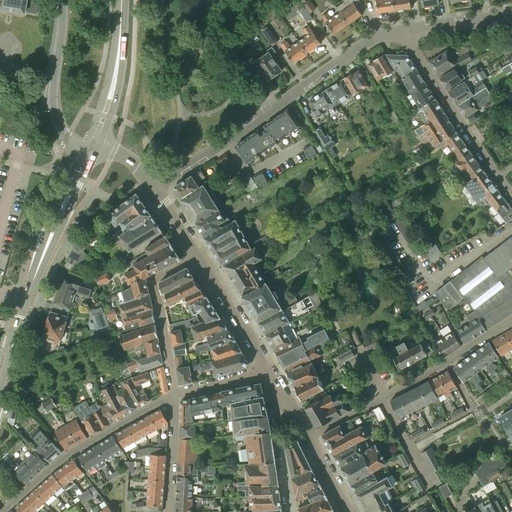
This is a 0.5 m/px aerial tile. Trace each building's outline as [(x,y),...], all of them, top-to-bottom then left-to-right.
[(0,0),(0,9),(23,13),(23,12),(35,14),(37,6),(35,0),(0,0)] [(305,6),(300,0),(296,0),(302,9),(305,6)] [(310,0),(301,0),(309,12),(315,8),(316,7),(310,0)] [(343,0),(343,1),(344,2),(336,8),(339,13),(347,24),(361,14),(358,10),(361,8),(358,0),(343,0)] [(393,0),(375,0),(377,13),(395,10),(393,0)] [(393,0),(395,10),(411,8),(409,0),(393,0)] [(339,13),(331,19),(327,12),(321,17),(333,34),(347,24),(339,13)] [(304,18),(307,22),(312,18),(309,14),(304,18)] [(261,30),(272,46),(277,42),(266,26),(261,30)] [(307,36),(298,42),(307,53),(320,43),(308,26),(302,30),(307,36)] [(298,42),(290,47),(286,41),(280,45),(293,63),(307,53),(298,42)] [(232,63),(239,59),(227,42),(220,46),(232,63)] [(267,50),(268,53),(253,64),(257,71),(258,70),(264,79),(267,79),(268,81),(281,71),(271,56),(276,52),(272,47),(267,50)] [(438,76),(455,65),(446,51),(429,62),(438,76)] [(456,60),(460,66),(472,60),(468,53),(456,60)] [(392,72),(385,55),(383,55),(383,56),(374,61),(368,65),(377,80),(392,72)] [(403,78),(416,70),(407,56),(385,55),(392,72),(393,73),(398,69),(403,78)] [(472,76),(477,73),(479,72),(476,67),(469,71),(472,76)] [(462,72),(458,75),(455,69),(439,78),(446,90),(462,80),(465,78),(462,72)] [(352,73),(344,78),(353,94),(362,89),(368,85),(359,70),(352,74),(352,73)] [(416,70),(403,78),(402,79),(411,94),(407,96),(427,86),(416,70)] [(464,81),(461,83),(448,91),(453,99),(480,80),(478,78),(479,77),(477,73),(472,76),(464,81)] [(353,94),(344,78),(344,79),(325,90),(333,103),(334,103),(335,105),(341,101),(342,103),(348,99),(347,97),(353,94)] [(480,80),(453,99),(457,106),(478,92),(478,91),(485,86),(481,80),(480,81),(480,80)] [(427,86),(407,96),(416,109),(410,113),(411,114),(417,111),(435,99),(427,86)] [(478,92),(457,106),(465,117),(477,109),(477,108),(483,105),(480,101),(490,94),(485,86),(478,91),(478,92)] [(333,103),(325,90),(310,99),(309,103),(313,109),(311,110),(312,112),(312,113),(313,116),(315,116),(316,118),(323,114),(325,117),(328,115),(327,113),(328,113),(330,115),(337,110),(333,103)] [(435,99),(417,111),(411,114),(413,116),(418,113),(424,124),(443,112),(435,99)] [(259,130),(248,137),(235,147),(247,164),(300,126),(288,109),(263,127),(266,130),(261,133),(259,130)] [(403,119),(398,109),(391,112),(396,123),(403,119)] [(420,127),(415,130),(419,136),(425,133),(433,145),(436,143),(441,141),(445,139),(457,134),(456,132),(443,112),(424,124),(420,127)] [(320,127),(314,131),(324,147),(334,141),(328,133),(325,134),(320,127)] [(457,134),(445,139),(459,160),(471,153),(470,153),(457,134)] [(334,141),(324,147),(325,151),(327,150),(335,145),(334,141)] [(308,160),(319,154),(312,143),(302,149),(308,160)] [(425,151),(421,145),(417,148),(420,154),(425,151)] [(224,172),(236,165),(228,153),(216,160),(224,172)] [(471,153),(459,160),(460,161),(455,164),(467,181),(483,172),(471,153)] [(238,168),(236,165),(224,172),(226,175),(231,172),(234,175),(229,178),(233,184),(243,178),(237,169),(238,168)] [(180,199),(199,187),(196,183),(205,177),(201,170),(191,176),(175,186),(174,190),(180,199)] [(252,177),(258,188),(269,182),(263,171),(252,177)] [(483,172),(467,181),(459,186),(473,206),(481,199),(483,202),(486,205),(489,203),(487,202),(490,200),(489,198),(498,191),(484,173),(483,172)] [(243,180),(250,191),(257,186),(250,176),(243,180)] [(203,185),(199,187),(180,199),(188,212),(215,195),(212,189),(207,192),(203,185)] [(490,200),(487,202),(489,203),(490,202),(499,213),(494,217),(498,221),(500,224),(505,220),(507,222),(511,218),(511,209),(498,191),(489,198),(490,200)] [(134,229),(152,217),(136,194),(108,214),(116,225),(120,223),(126,231),(133,227),(134,229)] [(218,199),(215,195),(188,212),(195,224),(223,208),(223,207),(219,210),(214,202),(218,199)] [(374,205),(384,224),(396,218),(386,199),(374,205)] [(235,220),(231,223),(228,218),(224,220),(223,218),(228,215),(223,208),(195,224),(204,237),(235,220)] [(133,227),(126,231),(119,236),(129,251),(162,231),(152,217),(134,229),(133,227)] [(250,247),(235,220),(204,237),(221,264),(250,247)] [(495,224),(489,228),(492,232),(498,227),(495,224)] [(389,269),(401,288),(413,282),(383,234),(372,240),(389,269)] [(511,235),(483,258),(482,256),(450,281),(458,291),(464,298),(464,299),(458,304),(461,307),(467,303),(468,303),(469,302),(478,318),(483,315),(488,312),(493,309),(498,306),(502,303),(507,300),(511,297),(511,235)] [(147,253),(135,259),(136,259),(138,263),(145,259),(172,245),(171,245),(165,236),(145,249),(147,253)] [(72,247),(72,248),(66,261),(74,265),(84,258),(87,256),(82,251),(84,249),(85,246),(87,244),(79,237),(72,247)] [(267,237),(254,243),(256,247),(269,240),(267,237)] [(434,243),(428,247),(426,242),(421,245),(431,261),(441,255),(434,243)] [(172,245),(145,259),(147,263),(146,264),(152,274),(156,272),(161,269),(164,270),(167,268),(168,266),(180,259),(172,245)] [(263,258),(255,247),(223,266),(241,295),(266,282),(266,281),(265,282),(254,264),(263,258)] [(314,263),(314,261),(315,261),(316,261),(316,260),(315,260),(314,257),(304,262),(306,265),(307,265),(308,264),(309,266),(311,266),(314,265),(314,263)] [(131,266),(133,269),(124,274),(128,285),(131,283),(140,280),(141,283),(146,281),(146,278),(152,274),(146,264),(147,263),(145,259),(138,263),(136,259),(130,262),(132,266),(131,266)] [(162,295),(193,279),(186,268),(159,282),(162,295)] [(280,274),(277,269),(270,273),(273,278),(280,274)] [(107,274),(96,279),(98,285),(99,287),(110,282),(107,274)] [(88,297),(92,286),(66,277),(62,276),(53,303),(71,309),(73,303),(72,302),(75,293),(88,297)] [(193,279),(162,295),(164,306),(167,305),(185,297),(189,305),(205,297),(201,290),(193,279)] [(140,280),(131,283),(132,286),(122,291),(125,301),(149,294),(146,281),(141,283),(140,280)] [(450,281),(444,286),(434,293),(448,311),(464,298),(458,291),(450,281)] [(278,302),(266,282),(241,295),(258,322),(297,302),(296,299),(292,293),(283,299),(278,302)] [(300,300),(297,302),(258,322),(266,335),(283,325),(288,322),(289,323),(290,322),(322,305),(330,301),(325,292),(317,296),(315,292),(300,300)] [(149,294),(125,301),(118,303),(122,319),(153,309),(149,294)] [(220,318),(205,297),(189,305),(193,314),(196,313),(199,312),(206,322),(207,322),(220,318)] [(417,306),(420,311),(435,301),(432,297),(425,301),(424,300),(417,306)] [(511,308),(507,300),(502,303),(509,315),(511,313),(511,308)] [(502,303),(498,306),(505,318),(509,315),(502,303)] [(505,318),(498,306),(493,309),(500,321),(505,318)] [(109,326),(108,323),(106,318),(104,312),(103,312),(101,307),(92,310),(94,315),(91,316),(93,322),(97,331),(109,326)] [(155,322),(153,309),(122,319),(124,325),(126,330),(139,326),(155,322)] [(493,309),(488,312),(495,324),(500,321),(493,309)] [(488,312),(483,315),(490,327),(495,324),(488,312)] [(47,327),(62,331),(66,317),(51,313),(47,327)] [(106,318),(108,323),(119,320),(117,314),(116,314),(106,318)] [(483,315),(478,318),(485,330),(490,327),(483,315)] [(191,327),(195,340),(207,336),(227,329),(220,318),(207,322),(191,327)] [(478,318),(469,323),(457,331),(464,344),(485,330),(478,318)] [(181,329),(191,327),(189,320),(175,323),(168,325),(170,331),(170,333),(181,329)] [(283,325),(266,335),(265,335),(274,350),(299,336),(298,335),(296,337),(289,323),(288,322),(283,325)] [(127,333),(120,336),(118,336),(118,338),(120,338),(125,349),(131,348),(140,344),(146,341),(148,357),(160,352),(157,337),(154,325),(127,333)] [(448,325),(440,329),(443,335),(451,331),(448,325)] [(109,326),(97,331),(99,338),(112,333),(110,326),(109,326)] [(62,331),(47,327),(43,339),(58,344),(62,331)] [(302,343),(299,336),(274,350),(275,351),(275,352),(286,372),(287,371),(287,372),(309,360),(304,351),(333,335),(328,327),(324,329),(324,328),(307,337),(308,339),(302,343)] [(227,329),(207,336),(209,342),(195,347),(196,350),(234,340),(235,339),(227,328),(227,329)] [(184,343),(181,329),(170,333),(173,346),(183,343),(184,343)] [(452,331),(442,337),(452,351),(461,346),(452,331)] [(511,347),(504,333),(492,340),(500,356),(507,351),(511,359),(511,358),(511,347)] [(309,360),(287,372),(287,373),(295,387),(318,376),(312,363),(315,362),(314,359),(321,354),(318,350),(330,344),(327,339),(333,336),(333,335),(304,351),(309,360)] [(452,351),(442,337),(433,342),(442,357),(452,351)] [(366,351),(378,345),(374,338),(362,344),(366,351)] [(427,353),(433,350),(427,339),(421,343),(408,350),(404,342),(396,346),(400,354),(394,358),(399,368),(427,353)] [(234,340),(196,350),(197,353),(198,353),(208,350),(210,358),(204,360),(205,362),(241,352),(234,340)] [(183,343),(173,346),(174,355),(181,354),(184,354),(183,343)] [(488,343),(479,349),(493,370),(497,368),(494,364),(491,364),(490,362),(498,356),(488,343)] [(493,370),(479,349),(471,355),(481,369),(485,366),(487,368),(486,369),(492,376),(496,373),(493,370)] [(341,363),(354,356),(351,350),(338,357),(341,363)] [(160,352),(148,357),(127,364),(129,370),(138,366),(140,372),(162,364),(160,352)] [(241,352),(205,362),(205,363),(191,366),(192,371),(200,369),(201,371),(213,368),(215,376),(245,367),(247,362),(241,352)] [(481,369),(471,355),(462,361),(478,384),(482,381),(475,372),(481,369)] [(183,367),(181,356),(175,357),(176,368),(177,368),(179,386),(192,382),(190,372),(192,371),(191,366),(190,367),(189,366),(183,367)] [(478,384),(462,361),(453,367),(463,381),(468,378),(479,393),(483,390),(478,384)] [(157,370),(158,378),(165,377),(163,368),(157,370)] [(438,376),(448,396),(450,399),(452,397),(451,394),(450,391),(456,387),(448,370),(438,376)] [(497,375),(501,380),(509,375),(504,370),(497,375)] [(122,382),(137,409),(149,401),(145,393),(142,388),(138,390),(135,385),(150,380),(147,373),(141,375),(133,377),(131,378),(122,382)] [(501,380),(497,375),(493,378),(496,383),(501,380)] [(318,376),(295,387),(294,388),(301,399),(324,389),(318,376)] [(438,376),(428,381),(437,398),(438,397),(444,394),(445,397),(448,396),(438,376)] [(358,393),(357,389),(354,385),(352,380),(351,380),(348,381),(351,386),(349,388),(353,395),(358,393)] [(437,398),(428,381),(419,386),(427,402),(434,399),(436,402),(439,401),(438,397),(437,398)] [(137,409),(122,382),(126,390),(118,395),(129,413),(137,409)] [(263,396),(260,383),(221,391),(221,392),(225,406),(226,405),(231,404),(263,396)] [(108,403),(99,408),(102,411),(109,425),(112,423),(115,422),(129,413),(118,395),(111,385),(101,390),(108,403)] [(427,402),(419,386),(409,391),(420,412),(422,416),(423,416),(424,415),(422,411),(423,410),(420,406),(427,402)] [(420,412),(409,391),(399,396),(408,412),(415,409),(417,413),(420,412)] [(210,395),(198,397),(179,402),(179,424),(194,423),(223,421),(222,410),(223,409),(223,406),(225,406),(221,392),(210,395)] [(331,420),(341,415),(349,410),(340,394),(333,398),(330,394),(305,407),(316,427),(332,420),(331,420)] [(231,404),(226,405),(228,420),(232,420),(267,415),(263,396),(231,404)] [(408,412),(399,396),(390,401),(398,418),(400,421),(403,419),(401,416),(408,412)] [(41,405),(46,413),(52,410),(56,407),(51,399),(41,405)] [(99,431),(102,429),(94,416),(102,411),(99,408),(96,402),(77,414),(81,421),(82,423),(83,422),(91,436),(93,434),(99,430),(99,431)] [(15,419),(17,408),(11,406),(8,418),(9,418),(15,419)] [(375,416),(382,412),(379,406),(372,410),(375,416)] [(161,410),(149,416),(157,429),(168,423),(165,417),(168,415),(168,410),(164,408),(161,410)] [(511,408),(498,418),(503,425),(510,436),(511,439),(511,408)] [(94,416),(102,429),(109,425),(102,411),(94,416)] [(386,418),(382,412),(375,416),(378,422),(386,418)] [(267,415),(232,420),(234,434),(270,431),(270,430),(267,415)] [(149,416),(138,422),(146,435),(157,429),(149,416)] [(327,445),(344,435),(342,430),(353,425),(350,419),(339,424),(339,425),(321,435),(327,445)] [(76,420),(66,426),(76,444),(87,438),(76,420)] [(138,422),(127,428),(134,441),(146,435),(138,422)] [(194,423),(179,424),(179,439),(180,439),(196,438),(194,423)] [(76,444),(66,426),(55,432),(62,445),(66,450),(76,444)] [(344,435),(327,445),(333,455),(357,443),(357,442),(362,439),(364,438),(367,437),(361,427),(355,429),(344,435)] [(134,441),(127,428),(116,434),(123,448),(134,441)] [(49,463),(62,452),(58,449),(38,429),(31,436),(40,444),(35,449),(49,463)] [(420,435),(418,430),(411,434),(414,438),(420,435)] [(275,462),(270,431),(234,434),(234,436),(237,437),(237,441),(242,440),(242,438),(245,438),(247,449),(241,450),(242,461),(248,461),(249,464),(275,462)] [(113,436),(104,441),(113,456),(122,451),(113,436)] [(180,439),(178,462),(196,463),(198,438),(196,438),(180,439)] [(369,448),(364,438),(362,439),(357,442),(357,443),(333,455),(341,467),(364,454),(362,452),(369,448)] [(292,478),(312,469),(297,440),(284,444),(292,478)] [(24,445),(21,441),(16,445),(20,449),(24,445)] [(113,456),(104,441),(95,446),(105,461),(113,456)] [(362,452),(364,454),(341,467),(341,468),(350,484),(372,472),(386,463),(375,444),(369,448),(362,452)] [(87,452),(96,467),(104,462),(105,461),(95,446),(87,452)] [(150,464),(165,465),(166,449),(148,448),(147,448),(139,450),(136,450),(138,457),(150,454),(150,464)] [(433,449),(432,448),(421,455),(424,460),(422,461),(434,455),(435,454),(433,449)] [(96,467),(87,452),(78,457),(87,472),(96,467)] [(399,462),(408,457),(405,452),(396,456),(399,462)] [(32,455),(28,458),(29,460),(29,459),(40,471),(47,464),(37,453),(33,456),(32,455)] [(434,455),(422,461),(426,468),(437,462),(434,455)] [(498,471),(499,470),(506,465),(501,457),(490,456),(457,477),(460,480),(474,471),(483,486),(491,482),(501,475),(498,471)] [(411,463),(408,457),(399,462),(403,468),(411,463)] [(28,458),(20,465),(19,463),(12,470),(14,473),(25,485),(40,471),(29,459),(29,460),(28,458)] [(63,467),(72,480),(83,472),(74,460),(63,467)] [(134,466),(134,462),(129,461),(125,461),(124,472),(129,472),(133,473),(134,466)] [(196,463),(178,462),(177,474),(197,475),(198,470),(201,470),(201,471),(201,472),(207,472),(207,474),(214,475),(214,466),(209,466),(198,466),(198,463),(196,463)] [(275,462),(249,464),(243,464),(246,483),(246,486),(278,484),(275,462)] [(441,468),(437,462),(426,468),(430,474),(441,468)] [(149,467),(148,479),(164,480),(165,465),(150,464),(149,467)] [(63,467),(52,475),(62,486),(63,486),(66,490),(71,488),(67,483),(72,480),(63,467)] [(441,468),(430,474),(433,480),(444,474),(441,468)] [(312,469),(292,478),(297,501),(304,498),(303,493),(307,491),(320,485),(312,469)] [(510,477),(506,470),(501,473),(505,480),(510,477)] [(372,472),(350,484),(356,493),(377,481),(372,472)] [(444,474),(433,480),(436,486),(447,479),(444,474)] [(52,475),(43,483),(53,494),(62,486),(52,475)] [(377,481),(356,493),(362,502),(387,489),(393,486),(387,476),(377,481)] [(176,497),(192,497),(193,483),(201,483),(201,478),(187,477),(177,477),(176,497)] [(414,487),(422,483),(419,477),(411,482),(414,487)] [(147,492),(147,495),(163,496),(164,480),(148,479),(147,492)] [(246,483),(238,482),(233,482),(233,486),(238,486),(238,490),(245,490),(245,497),(279,496),(278,484),(246,486),(246,483)] [(53,494),(43,483),(33,491),(44,503),(53,494)] [(425,488),(422,483),(414,487),(417,493),(425,488)] [(452,494),(446,483),(439,486),(446,499),(452,496),(451,494),(452,494)] [(307,491),(311,503),(326,497),(320,485),(307,491)] [(88,489),(83,493),(88,501),(93,497),(91,493),(88,490),(88,489)] [(387,489),(362,502),(367,511),(370,511),(388,503),(388,502),(393,499),(387,489)] [(33,491),(24,500),(34,511),(44,503),(33,491)] [(88,501),(83,493),(78,497),(80,500),(81,502),(83,505),(88,501)] [(418,503),(429,498),(427,493),(416,499),(418,503)] [(163,496),(147,495),(146,505),(144,505),(143,502),(136,503),(137,511),(159,511),(162,511),(163,496)] [(279,496),(245,497),(245,500),(249,499),(249,511),(281,510),(279,496)] [(191,511),(192,497),(176,497),(175,511),(191,511)] [(326,497),(311,503),(299,508),(299,511),(329,511),(333,510),(331,507),(326,497)] [(496,511),(492,503),(491,503),(488,498),(476,505),(479,511),(496,511)] [(33,511),(34,511),(24,500),(15,508),(18,511),(33,511)] [(508,511),(507,511),(502,511),(496,500),(492,503),(496,511),(508,511)] [(370,511),(397,511),(396,511),(393,511),(388,503),(370,511)]
